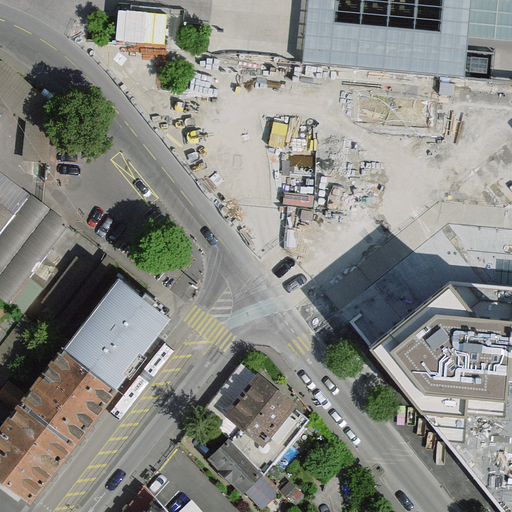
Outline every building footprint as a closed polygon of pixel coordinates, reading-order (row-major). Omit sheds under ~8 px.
[(301,64),(464,78),(466,50),(470,0),(307,0),(303,44),(301,64)] [(324,126),(320,208),(369,210),(371,165),(373,165),(375,129),(324,126)] [(0,300),(10,309),(23,320),(68,261),(54,248),(71,226),(0,169),(0,300)] [(83,250),(45,297),(60,309),(98,262),(83,250)] [(66,347),(117,387),(172,317),(120,278),(66,347)] [(396,334),(376,350),(501,511),(511,511),(511,294),(455,289),(439,302),(417,319),(396,334)] [(0,320),(10,309),(0,300),(0,320)] [(0,346),(23,320),(10,309),(0,320),(0,346)] [(0,346),(0,382),(4,386),(8,381),(45,337),(23,320),(0,346)] [(24,403),(74,442),(117,387),(66,347),(29,396),(24,403)] [(242,363),(204,412),(231,440),(243,426),(233,418),(262,380),(242,363)] [(262,380),(233,418),(243,426),(264,443),(294,406),(262,380)] [(24,403),(29,396),(8,381),(4,386),(0,391),(0,396),(18,411),(24,403)] [(18,411),(0,433),(0,474),(31,498),(74,442),(24,403),(18,411)] [(243,426),(231,440),(263,472),(265,475),(310,419),(294,406),(264,443),(243,426)] [(213,457),(244,489),(263,472),(231,440),(213,457)] [(169,511),(146,485),(123,511),(169,511)]
